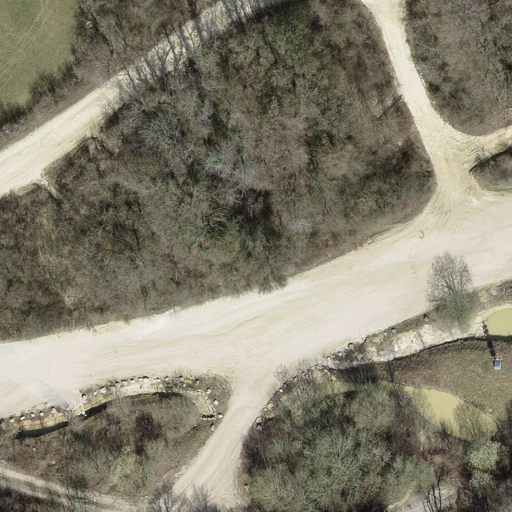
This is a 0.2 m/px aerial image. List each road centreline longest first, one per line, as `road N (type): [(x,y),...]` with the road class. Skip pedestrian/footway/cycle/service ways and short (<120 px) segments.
road 1 (track): [(511,247),(477,245),(289,332),(0,376)]
road 2 (track): [(0,168),(112,86),(256,0)]
road 3 (track): [(382,0),(477,245)]
road 4 (track): [(289,332),(198,487),(167,511)]
